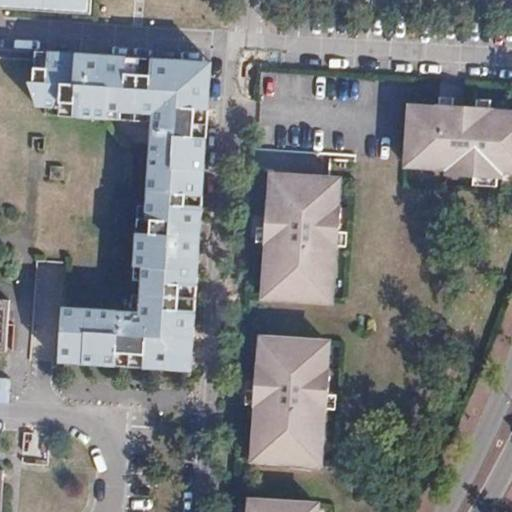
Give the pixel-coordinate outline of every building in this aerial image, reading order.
[(0,0),(0,5),(91,13),(91,0),(0,0)] [(198,381),(219,77),(45,63),(43,88),(47,89),(46,115),(155,122),(145,323),(64,311),(64,367),(81,370),(198,381)] [(495,105),(466,103),(465,109),(439,107),(425,105),(413,104),(409,156),(437,157),(436,166),(464,168),(464,174),(481,175),(505,177),(506,162),(511,162),(511,110),(495,110),(495,105)] [(409,165),(436,166),(437,157),(409,156),(409,165)] [(344,247),(346,230),(347,206),(341,206),(342,178),(285,175),(283,201),(274,201),(269,270),(276,270),(274,295),(329,299),(330,274),(337,274),(339,250),(344,250),(344,247)] [(276,270),(269,270),(267,295),(274,295),(276,270)] [(335,300),(337,274),(330,274),(329,299),(335,300)] [(11,303),(0,302),(0,351),(8,352),(11,303)] [(264,362),(259,432),(266,432),(264,458),(318,461),(319,434),(327,435),(328,409),(334,410),(334,406),(335,391),(336,367),(331,366),(332,339),(273,336),(272,363),(264,362)] [(342,391),(335,391),(334,406),(341,407),(342,391)] [(257,457),(264,458),(266,432),(259,432),(257,457)] [(325,461),(327,435),(319,434),(318,461),(325,461)] [(320,511),(321,500),(263,497),(262,511),(320,511)]
